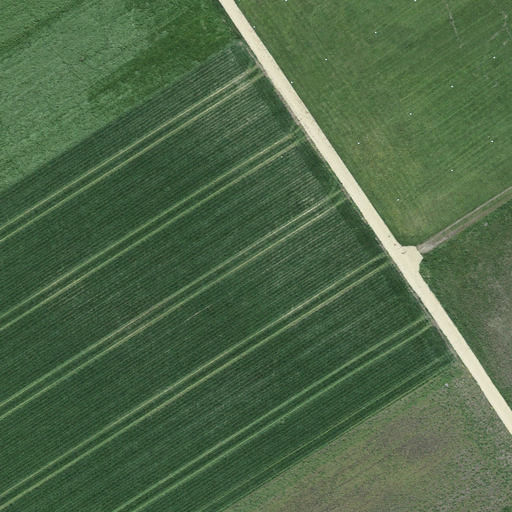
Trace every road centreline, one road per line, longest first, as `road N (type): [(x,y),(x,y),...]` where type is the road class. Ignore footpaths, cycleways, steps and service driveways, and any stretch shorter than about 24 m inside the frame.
road 1 (track): [(511,423),(234,0)]
road 2 (track): [(511,189),(403,259)]
